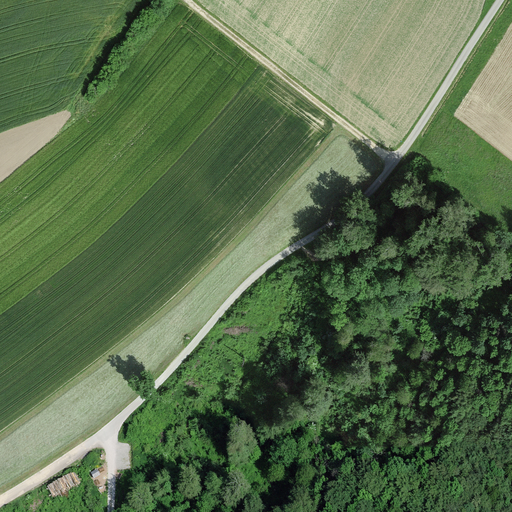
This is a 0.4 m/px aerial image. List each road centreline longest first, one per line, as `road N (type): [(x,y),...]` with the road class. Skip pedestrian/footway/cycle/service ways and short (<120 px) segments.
road 1 (unclassified): [(12,494),(109,430),(258,270),(380,180),(500,0)]
road 2 (track): [(394,161),(187,0)]
